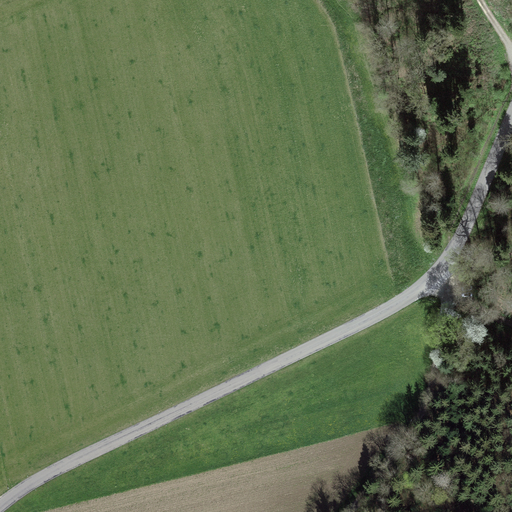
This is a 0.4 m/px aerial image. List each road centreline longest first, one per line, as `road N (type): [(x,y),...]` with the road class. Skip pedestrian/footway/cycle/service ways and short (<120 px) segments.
road 1 (unclassified): [(511,122),(462,234),(403,302),(63,471),(1,511)]
road 2 (track): [(353,511),(425,400),(442,283)]
